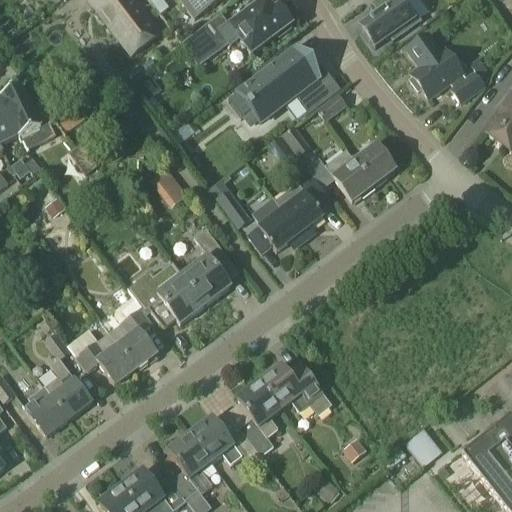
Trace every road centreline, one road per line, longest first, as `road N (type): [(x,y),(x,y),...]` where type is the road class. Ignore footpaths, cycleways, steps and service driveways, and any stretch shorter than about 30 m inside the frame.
road 1 (residential): [(12,511),(455,181)]
road 2 (unknown): [(276,314),(51,0)]
road 3 (residential): [(455,181),(377,102),(323,25)]
